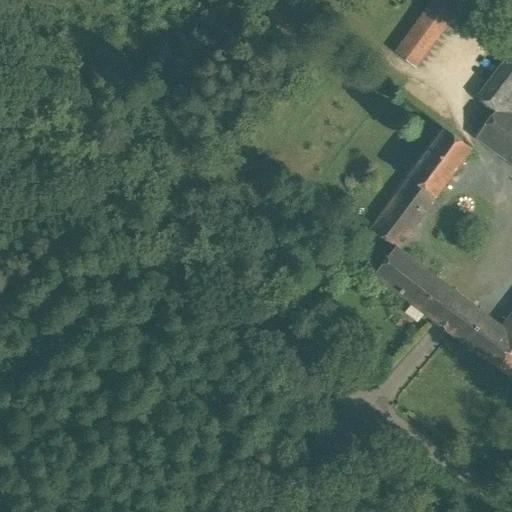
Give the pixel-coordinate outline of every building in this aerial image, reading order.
[(475,0),(435,0),(399,49),(416,62),(458,5),(467,11),(475,0)] [(511,53),(478,98),(495,111),(499,105),(511,114),(511,53)] [(511,114),(499,105),(495,111),(477,135),(511,161),(511,114)] [(444,130),(409,177),(435,196),(470,149),(444,130)] [(435,196),(409,177),(370,229),(395,247),(396,248),(435,196)] [(382,264),(373,274),(408,301),(430,274),(396,248),(395,247),(382,264)] [(382,264),(375,259),(366,269),(373,274),(382,264)] [(430,274),(408,301),(435,322),(456,294),(430,274)] [(462,298),(456,294),(435,322),(441,326),(510,379),(511,376),(511,317),(503,329),(502,328),(462,298)]
